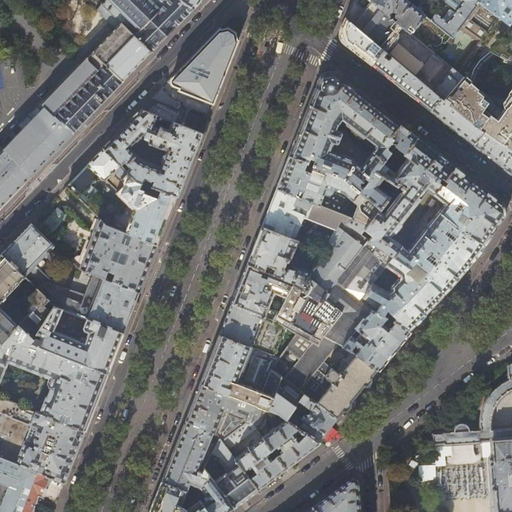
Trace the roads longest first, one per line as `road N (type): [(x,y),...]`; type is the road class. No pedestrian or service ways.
road 1 (primary): [(101,511),(293,21)]
road 2 (residential): [(223,0),(0,232)]
road 3 (residential): [(511,193),(293,21)]
road 4 (residential): [(444,379),(456,326),(511,236)]
road 5 (residential): [(270,511),(369,437)]
